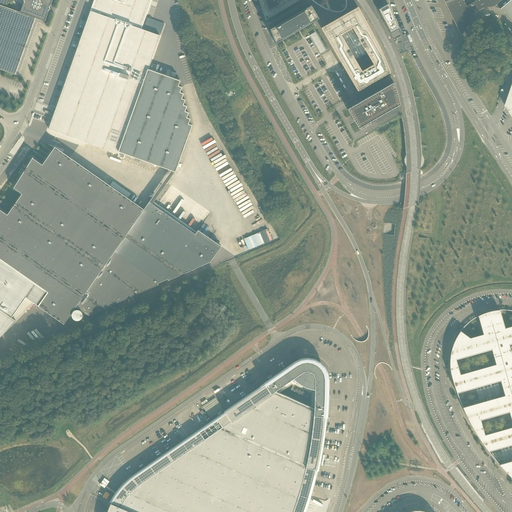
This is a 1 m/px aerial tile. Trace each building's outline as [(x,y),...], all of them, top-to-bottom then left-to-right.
[(26,44),(35,18),(45,21),(48,12),(48,11),(48,10),(49,7),(50,6),(52,0),(0,0),(0,69),(15,75),(24,49),(28,47),(26,44)] [(79,43),(49,129),(118,154),(119,152),(118,157),(124,159),(125,154),(171,171),(175,172),(177,167),(192,126),(188,124),(190,119),(187,118),(188,113),(185,112),(187,107),(183,105),(185,100),(181,99),(183,94),(180,93),(182,88),(178,86),(180,81),(148,69),(160,36),(139,29),(149,2),(149,0),(96,0),(92,12),(90,11),(79,43)] [(264,14),(266,20),(300,0),(259,0),(260,3),(262,9),(264,14)] [(444,0),(446,3),(448,7),(462,37),(475,16),(476,15),(477,13),(478,12),(479,11),(480,10),(482,9),(483,9),(485,8),(486,7),(488,7),(490,7),(492,7),(494,7),(502,0),(444,0)] [(506,14),(511,20),(511,0),(501,9),(504,11),(506,14)] [(389,32),(397,27),(387,4),(384,5),(377,9),(389,32)] [(269,29),(275,44),(316,20),(318,19),(310,5),(269,29)] [(381,78),(390,73),(385,59),(378,46),(372,33),(359,10),(346,18),(349,23),(350,24),(352,28),(346,31),(340,34),(333,21),(321,28),(343,66),(345,65),(348,71),(346,72),(357,91),(369,85),(355,60),(366,53),(381,78)] [(310,36),(320,53),(320,54),(321,54),(325,51),(326,51),(326,50),(315,33),(315,32),(315,33),(310,35),(310,36)] [(354,105),(347,109),(358,128),(399,105),(397,97),(395,90),(393,82),(359,102),(360,104),(355,107),(354,105)] [(0,209),(0,258),(48,292),(38,306),(64,324),(71,314),(76,307),(85,314),(88,316),(158,285),(158,283),(168,279),(168,280),(210,262),(221,247),(198,230),(197,232),(195,234),(149,202),(144,210),(55,147),(42,165),(33,158),(32,158),(14,188),(22,194),(15,204),(14,204),(15,205),(7,215),(0,209)] [(247,210),(249,214),(259,209),(257,205),(247,210)] [(406,237),(407,229),(402,229),(402,225),(395,224),(394,235),(406,237)] [(271,228),(244,239),(248,250),(276,239),(271,228)] [(418,238),(418,231),(407,229),(406,237),(418,238)] [(0,336),(18,319),(34,303),(38,306),(48,292),(0,258),(0,336)] [(460,331),(458,334),(457,337),(455,339),(454,342),(453,345),(452,349),(451,352),(450,355),(450,358),(450,361),(450,365),(450,369),(451,373),(452,377),(453,380),(454,384),(455,387),(456,390),(457,393),(500,381),(505,396),(463,407),(463,408),(464,411),(465,414),(467,417),(469,420),(470,423),(473,428),(475,432),(478,437),(480,440),(482,443),(484,446),(486,449),(489,452),(489,451),(511,444),(511,326),(505,328),(500,310),(498,310),(493,311),(491,311),(490,312),(488,312),(486,313),(484,313),(482,314),(481,315),(479,315),(479,316),(478,316),(483,334),(470,338),(461,331),(460,331)] [(127,482),(122,487),(118,492),(115,496),(113,499),(111,503),(120,507),(131,511),(303,511),(308,496),(309,496),(310,492),(312,485),(314,477),(316,470),(319,452),(322,434),(324,417),(325,404),(325,391),(325,379),(324,373),(322,368),(317,365),(313,362),(307,361),(302,362),(297,364),(136,475),(132,478),(127,482)] [(507,474),(511,478),(511,461),(499,464),(499,465),(503,469),(507,474)] [(107,511),(131,511),(120,507),(111,503),(109,507),(107,511)]
